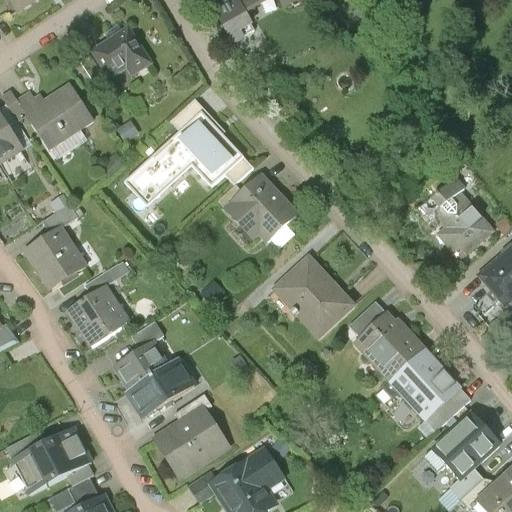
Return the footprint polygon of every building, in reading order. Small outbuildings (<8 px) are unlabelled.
[(8,0),(20,16),(43,0),(8,0)] [(304,2),(302,0),(238,0),(212,14),(223,34),(247,21),(246,19),(277,2),(283,13),(304,2)] [(150,70),(126,33),(91,56),(110,85),(126,75),(131,83),(150,70)] [(28,99),(16,107),(24,120),(49,155),(79,135),(94,125),(69,87),(42,105),(39,100),(32,105),(28,99)] [(16,107),(9,96),(0,102),(0,106),(2,109),(14,127),(24,120),(16,107)] [(173,128),(186,141),(209,118),(196,105),(173,128)] [(2,109),(0,109),(0,128),(18,156),(28,149),(14,127),(2,109)] [(246,157),(209,118),(186,141),(129,193),(147,212),(192,171),(212,192),(225,180),(233,189),(235,191),(236,190),(253,174),(241,162),(246,157)] [(139,138),(131,126),(118,134),(126,146),(139,138)] [(0,167),(18,156),(0,128),(0,167)] [(87,146),(79,135),(49,155),(56,166),(87,146)] [(466,192),(457,183),(433,204),(441,214),(434,221),(444,232),(436,239),(459,264),(492,236),(458,198),(466,192)] [(297,221),(262,184),(245,199),(226,217),(255,248),(260,243),(266,249),(297,221)] [(245,199),(236,190),(235,191),(218,207),(226,217),(245,199)] [(42,228),(51,240),(60,234),(81,220),(72,207),(42,228)] [(85,272),(60,234),(51,240),(23,258),(48,296),(85,272)] [(511,306),(511,253),(479,283),(505,313),(511,306)] [(356,312),(310,263),(274,296),(320,345),(356,312)] [(86,291),(92,301),(105,293),(127,279),(120,268),(86,291)] [(128,328),(105,293),(92,301),(67,317),(90,353),(128,328)] [(361,344),(386,320),(376,309),(350,333),(361,344)] [(396,329),(386,320),(361,344),(354,350),(391,389),(427,356),(399,326),(396,329)] [(161,341),(154,329),(132,343),(140,356),(154,346),(161,341)] [(0,358),(17,349),(2,331),(0,332),(0,358)] [(169,369),(154,346),(140,356),(113,373),(127,395),(169,369)] [(459,391),(427,356),(391,389),(424,424),(459,391)] [(169,369),(127,395),(124,397),(141,425),(196,391),(178,363),(169,369)] [(175,418),(181,428),(203,414),(210,410),(204,400),(175,418)] [(228,454),(203,414),(181,428),(154,444),(179,484),(228,454)] [(499,449),(472,419),(433,454),(461,485),(473,473),(499,449)] [(88,468),(70,434),(42,448),(17,461),(11,464),(28,498),(66,479),(88,468)] [(17,461),(42,448),(37,437),(5,453),(11,464),(17,461)] [(285,484),(264,453),(208,490),(214,500),(222,511),(276,511),(278,511),(268,495),(285,484)] [(88,468),(66,479),(73,491),(88,482),(94,480),(88,468)] [(483,484),(473,473),(461,485),(454,491),(458,495),(456,497),(461,504),(465,500),(483,484)] [(511,511),(511,474),(492,494),(476,508),(479,511),(511,511)] [(81,511),(99,503),(88,482),(73,491),(66,494),(75,509),(75,511),(81,511)] [(214,500),(208,490),(203,483),(188,493),(199,510),(214,500)] [(492,494),(483,484),(465,500),(474,510),(476,508),(492,494)] [(69,511),(75,509),(66,494),(50,503),(54,511),(69,511)] [(108,511),(103,501),(99,503),(81,511),(75,511),(75,509),(69,511),(108,511)]
